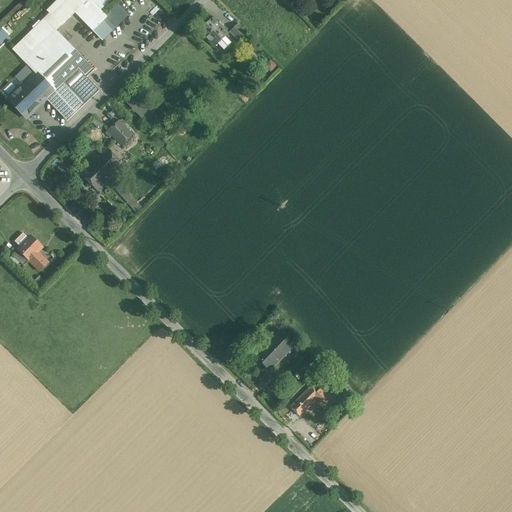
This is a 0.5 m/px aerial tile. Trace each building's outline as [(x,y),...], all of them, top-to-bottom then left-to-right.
[(58,0),(48,11),(50,13),(52,15),(67,0),(58,0)] [(100,10),(90,0),(67,0),(52,15),(52,16),(62,26),(75,13),(93,31),(103,21),(107,17),(106,16),(100,10)] [(109,0),(90,0),(100,10),(110,1),(109,0)] [(118,4),(111,11),(121,21),(127,14),(118,4)] [(121,21),(111,11),(106,16),(107,17),(116,26),(121,21)] [(62,26),(52,16),(52,15),(50,13),(44,20),(56,31),(62,26)] [(116,26),(107,17),(103,21),(112,30),(116,26)] [(220,26),(213,19),(199,32),(215,47),(218,45),(224,51),(231,44),(225,37),(228,34),(224,30),(220,25),(220,26)] [(44,20),(13,49),(25,61),(56,31),(44,20)] [(103,21),(93,31),(102,40),(112,30),(103,21)] [(247,33),(238,24),(229,32),(239,42),(247,33)] [(0,44),(8,36),(0,27),(0,44)] [(56,31),(25,61),(29,65),(21,73),(28,80),(35,72),(55,91),(78,69),(85,62),(56,31)] [(278,67),(271,60),(264,66),(272,74),(278,67)] [(86,78),(94,71),(85,62),(78,69),(86,78)] [(55,91),(46,99),(67,121),(99,91),(92,83),(92,84),(86,78),(78,69),(55,91)] [(11,96),(8,100),(26,118),(46,99),(55,91),(35,72),(28,80),(11,96)] [(4,89),(11,96),(28,80),(21,73),(4,89)] [(151,127),(158,120),(133,95),(126,103),(151,127)] [(99,130),(104,126),(95,117),(91,121),(99,130)] [(118,121),(108,130),(117,139),(127,130),(118,121)] [(127,130),(117,139),(123,145),(132,136),(127,130)] [(107,148),(81,174),(97,191),(124,165),(107,148)] [(141,207),(122,187),(117,192),(136,212),(141,207)] [(23,233),(15,242),(21,248),(29,239),(23,233)] [(21,248),(18,250),(29,261),(40,271),(48,263),(37,252),(42,247),(31,237),(29,239),(21,248)] [(29,261),(18,250),(13,256),(19,262),(24,266),(29,261)] [(19,262),(13,256),(8,260),(15,267),(19,262)] [(44,281),(39,276),(35,281),(40,286),(44,281)] [(280,331),(255,356),(270,371),(296,345),(280,331)] [(311,386),(291,408),(300,417),(321,396),(311,386)]
